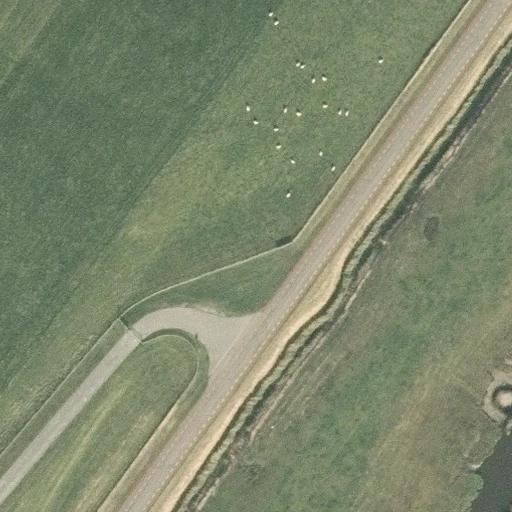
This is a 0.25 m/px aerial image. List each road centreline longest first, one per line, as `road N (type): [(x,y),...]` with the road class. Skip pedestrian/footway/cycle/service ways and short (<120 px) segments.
road 1 (tertiary): [(244,355),(501,0)]
road 2 (unclassified): [(244,355),(169,315),(134,333),(0,489)]
road 3 (tertiary): [(132,511),(244,355)]
